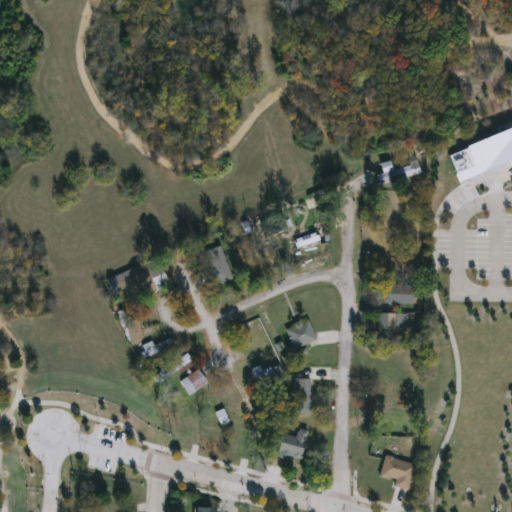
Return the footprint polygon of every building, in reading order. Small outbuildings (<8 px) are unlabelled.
[(377,187),(374,178),(381,176),(377,165),(388,161),(391,172),(415,164),(418,174),(377,187)] [(286,259),(277,232),(310,220),(316,239),(299,245),(302,253),(286,259)] [(217,245),(231,280),(210,288),(197,252),(217,245)] [(110,278),(154,259),(166,286),(122,305),(110,278)] [(410,304),(377,304),(377,286),(410,286),(410,304)] [(405,314),(405,329),(394,329),(394,339),(374,339),(374,314),(405,314)] [(292,350),(283,331),(305,320),(314,339),(292,350)] [(141,343),(129,346),(123,327),(135,323),(141,343)] [(141,360),(137,350),(166,337),(171,347),(141,360)] [(157,371),(184,353),(189,361),(163,379),(157,371)] [(257,386),(250,374),(266,366),(272,377),(257,386)] [(178,382),(196,370),(205,384),(187,396),(178,382)] [(235,418),(223,384),(242,377),(254,412),(235,418)] [(310,414),(291,414),(291,379),(310,379),(310,414)] [(204,408),(170,409),(170,400),(204,399),(204,408)] [(302,460),(274,458),(276,435),(294,437),(294,429),(304,430),(302,460)] [(406,489),(375,480),(383,456),(413,465),(406,489)]
